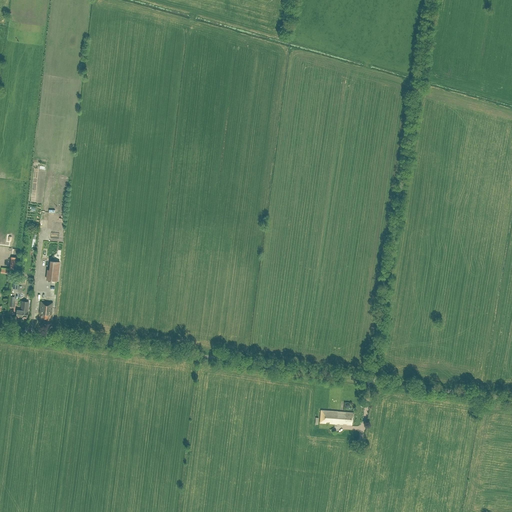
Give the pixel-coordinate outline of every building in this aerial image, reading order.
[(59,220),(60,213),(47,212),(46,227),(49,227),(50,219),(59,220)] [(18,258),(11,257),(9,269),(16,269),(18,258)] [(60,260),(50,259),(49,268),(47,268),(46,277),(58,278),(60,260)] [(27,317),(29,301),(21,301),(20,310),(17,310),(16,316),(27,317)] [(41,302),(39,319),(51,320),(53,303),(41,302)] [(351,424),(352,413),(321,411),(320,422),(351,424)]
